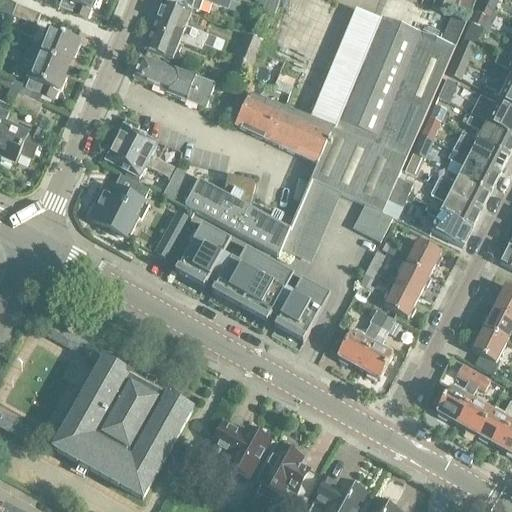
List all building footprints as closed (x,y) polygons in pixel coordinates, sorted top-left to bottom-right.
[(61,0),(61,1),(62,1),(58,9),(72,15),(72,16),(86,21),(90,12),(91,13),(96,0),(61,0)] [(163,0),(163,1),(192,11),(198,13),(202,3),(241,16),(244,8),(231,3),(231,2),(226,0),(163,0)] [(280,0),(266,0),(263,11),(274,16),(280,0)] [(449,17),(455,3),(456,0),(435,0),(431,9),(443,14),(449,17)] [(452,13),(467,19),(472,7),(457,1),(452,13)] [(181,38),(204,47),(209,37),(186,28),(191,16),(162,5),(155,22),(183,34),(181,38)] [(36,27),(41,16),(17,6),(12,17),(36,27)] [(488,17),(477,13),(476,12),(471,24),(483,29),(488,17)] [(382,20),(335,132),(407,160),(466,24),(451,18),(440,44),(382,20)] [(145,58),(166,67),(169,60),(173,62),(180,44),(202,53),(204,47),(181,38),(183,34),(155,22),(144,50),(147,52),(145,58)] [(478,41),(483,29),(471,24),(466,36),(478,41)] [(31,53),(69,68),(78,44),(48,32),(42,47),(35,44),(31,53)] [(235,59),(253,66),(262,42),(245,35),(235,59)] [(456,57),(467,62),(471,52),(461,48),(456,57)] [(26,87),(22,85),(17,95),(31,101),(34,94),(40,97),(40,96),(53,102),(56,93),(58,93),(69,68),(31,53),(27,52),(23,61),(34,66),(26,87)] [(467,62),(456,57),(448,76),(459,81),(467,62)] [(511,73),(507,83),(511,85),(511,62),(508,60),(507,61),(498,57),(494,65),(511,73)] [(165,95),(206,111),(215,86),(174,71),(166,68),(166,67),(145,58),(144,60),(141,58),(138,64),(139,65),(133,80),(166,93),(165,95)] [(253,66),(235,59),(229,75),(247,81),(253,66)] [(13,105),(17,95),(22,85),(13,82),(5,101),(13,105)] [(447,82),(439,100),(449,105),(457,87),(447,82)] [(511,85),(507,83),(503,92),(487,85),(482,94),(511,108),(511,85)] [(17,95),(13,105),(11,108),(36,119),(42,106),(31,101),(28,100),(17,95)] [(236,128),(283,150),(316,167),(311,181),(383,216),(388,204),(393,191),(398,180),(407,160),(335,132),(249,99),(236,128)] [(511,113),(483,99),(478,109),(475,108),(471,116),(511,136),(511,113)] [(430,117),(441,123),(446,111),(435,107),(430,117)] [(0,135),(4,126),(9,115),(0,111),(0,135)] [(481,134),(478,141),(509,157),(511,151),(511,136),(471,116),(468,121),(464,119),(462,124),(466,126),(481,134)] [(441,123),(430,117),(425,129),(435,134),(441,123)] [(137,133),(139,128),(126,122),(116,141),(136,151),(138,156),(137,158),(144,161),(148,161),(154,161),(155,160),(151,158),(158,144),(137,133)] [(4,126),(0,135),(0,160),(15,167),(20,156),(32,161),(41,142),(38,141),(41,134),(31,129),(28,137),(4,126)] [(477,142),(473,140),(462,135),(453,152),(468,160),(500,176),(509,157),(478,141),(477,142)] [(414,156),(424,161),(432,143),(421,138),(414,156)] [(136,151),(116,141),(105,163),(139,181),(146,168),(158,174),(163,165),(155,160),(154,161),(148,161),(144,161),(137,158),(138,156),(136,151)] [(464,169),(459,178),(491,194),(500,176),(468,160),(453,152),(448,161),(464,169)] [(424,161),(414,156),(406,174),(416,179),(424,161)] [(163,165),(158,174),(171,181),(176,172),(163,165)] [(278,260),(281,253),(290,232),(279,226),(283,218),(275,213),(270,222),(250,211),(251,205),(255,186),(227,179),(224,197),(198,183),(198,184),(176,172),(171,181),(162,198),(187,211),(278,260)] [(87,221),(128,242),(138,222),(141,224),(150,208),(143,204),(149,191),(120,177),(114,189),(105,185),(87,221)] [(439,180),(434,188),(482,212),(491,194),(459,178),(454,188),(439,180)] [(398,180),(393,191),(407,198),(413,186),(398,180)] [(322,188),(311,183),(290,232),(281,253),(292,257),(322,188)] [(440,215),(472,231),(482,212),(434,188),(430,197),(445,205),(440,214),(440,215)] [(407,198),(393,191),(388,204),(402,210),(407,198)] [(431,233),(462,249),(463,249),(472,231),(440,215),(440,214),(430,209),(427,215),(437,220),(431,233)] [(392,221),(383,216),(370,241),(380,245),(392,221)] [(155,255),(168,262),(189,224),(176,217),(155,255)] [(230,242),(202,227),(175,276),(203,291),(210,279),(219,283),(212,296),(266,326),(273,314),(282,318),(275,331),(303,347),(330,298),(302,282),(294,296),(286,291),(293,278),(246,251),(238,265),(223,256),(230,242)] [(381,253),(386,255),(393,259),(397,250),(386,244),(381,253)] [(406,266),(430,278),(435,267),(438,268),(442,259),(440,258),(441,256),(417,244),(406,266)] [(511,249),(509,247),(500,265),(511,271),(511,249)] [(376,254),(370,265),(367,272),(375,277),(385,258),(376,254)] [(430,278),(406,266),(395,287),(418,299),(424,288),(427,290),(431,281),(429,280),(430,278)] [(370,288),(375,277),(367,272),(359,288),(360,288),(353,299),(364,305),(373,290),(370,288)] [(418,299),(395,287),(384,309),(407,321),(409,318),(411,319),(415,311),(413,310),(418,299)] [(511,291),(506,288),(504,290),(502,289),(498,298),(500,299),(494,310),(511,319),(511,291)] [(483,332),(506,344),(511,332),(511,319),(494,310),(489,321),(487,320),(482,328),(484,329),(483,332)] [(358,372),(387,319),(377,313),(370,325),(372,325),(363,340),(352,333),(336,360),(358,372)] [(387,319),(358,372),(379,384),(393,357),(380,349),(384,342),(394,323),(387,319)] [(477,369),(493,377),(497,370),(495,369),(496,366),(495,366),(506,344),(483,332),(477,342),(475,341),(471,350),(473,351),(472,354),(481,359),(477,369)] [(131,377),(102,361),(52,450),(142,501),(192,412),(165,397),(165,398),(130,379),(131,377)] [(435,416),(457,428),(472,401),(478,391),(485,379),(462,367),(456,378),(467,384),(462,395),(450,388),(435,416)] [(491,383),(485,379),(478,391),(485,394),(491,383)] [(492,412),(472,401),(457,428),(477,439),(492,412)] [(492,412),(477,439),(497,450),(511,424),(511,404),(511,405),(510,404),(502,418),(492,412)] [(0,409),(0,426),(26,441),(33,428),(0,409)] [(210,447),(200,466),(227,481),(233,471),(248,480),(269,441),(248,429),(245,434),(224,423),(210,447)] [(511,424),(497,450),(511,458),(511,424)] [(254,496),(282,511),(300,511),(318,481),(319,481),(320,480),(319,480),(319,479),(308,473),(310,471),(299,465),(301,460),(280,448),(279,450),(273,447),(254,480),(260,484),(258,486),(259,486),(254,496)] [(314,505),(309,511),(364,511),(368,504),(364,502),(366,498),(364,497),(363,493),(356,489),(351,490),(342,484),(340,488),(327,480),(313,505),(314,505)]
